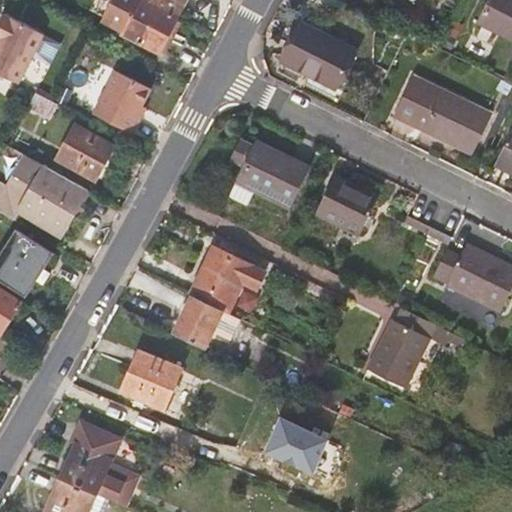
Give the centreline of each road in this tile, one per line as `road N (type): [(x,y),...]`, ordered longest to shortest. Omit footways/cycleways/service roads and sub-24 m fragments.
road 1 (residential): [(220,75),(0,466)]
road 2 (residential): [(220,75),(511,219)]
